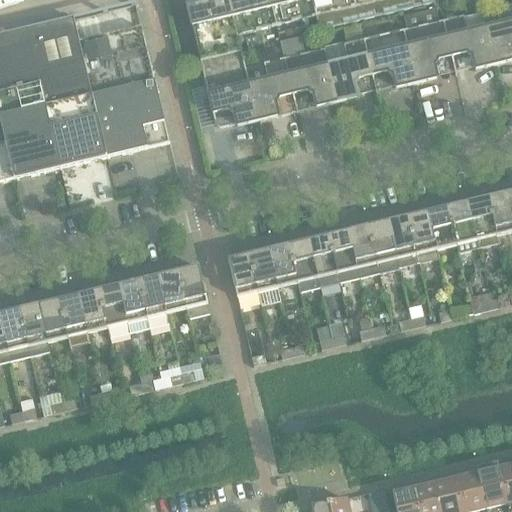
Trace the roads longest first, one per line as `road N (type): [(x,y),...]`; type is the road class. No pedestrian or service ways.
road 1 (tertiary): [(0,263),(511,144)]
road 2 (residential): [(271,508),(511,456)]
